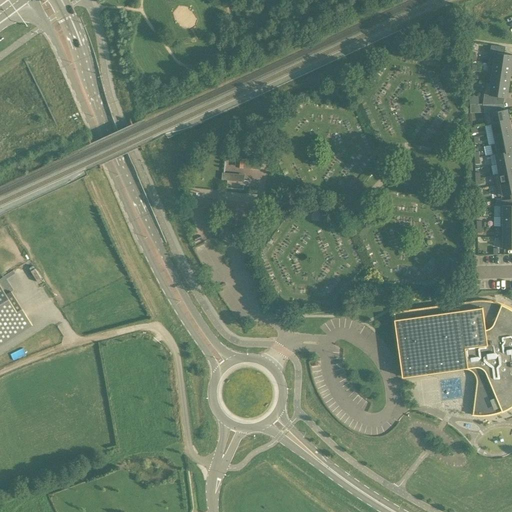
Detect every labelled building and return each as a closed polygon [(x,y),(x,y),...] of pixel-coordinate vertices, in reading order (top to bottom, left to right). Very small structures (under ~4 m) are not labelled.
[(493,63),(511,66),(511,64),(511,54),(495,52),(493,63)] [(511,66),(493,63),(492,74),(510,76),(511,66)] [(490,84),(509,87),(510,76),(492,74),(491,83),(490,84)] [(496,96),(507,98),(509,87),(490,84),(491,83),(486,83),(483,104),(495,104),(496,96)] [(469,96),(470,104),(479,104),(478,96),(469,96)] [(492,123),(509,120),(507,109),(496,111),(485,114),(487,124),(492,123)] [(492,123),(494,133),(511,130),(509,120),(492,123)] [(496,143),(511,140),(511,133),(511,130),(494,133),(496,143)] [(498,154),(511,151),(511,140),(496,143),(491,144),(493,155),(495,154),(498,154)] [(497,165),(511,161),(511,151),(498,154),(495,154),(497,165)] [(244,160),(236,159),(236,166),(259,169),(260,161),(244,160)] [(499,174),(511,171),(511,161),(497,165),(499,174)] [(511,171),(499,174),(494,175),(496,186),(511,182),(511,171)] [(511,182),(496,186),(498,196),(511,193),(511,182)] [(502,216),(511,216),(511,205),(511,200),(496,201),(497,205),(502,205),(502,216)] [(502,227),(511,226),(511,216),(502,216),(502,227)] [(511,226),(502,227),(502,237),(502,238),(511,237),(511,226)] [(511,237),(502,238),(502,237),(500,237),(500,248),(511,248),(511,237)] [(0,341),(29,323),(10,292),(4,295),(0,288),(0,341)] [(478,375),(478,378),(473,415),(483,415),(492,414),(502,412),(510,407),(511,406),(511,309),(503,305),(494,302),(484,301),(474,301),(394,312),(400,355),(403,377),(477,367),(478,375)]
